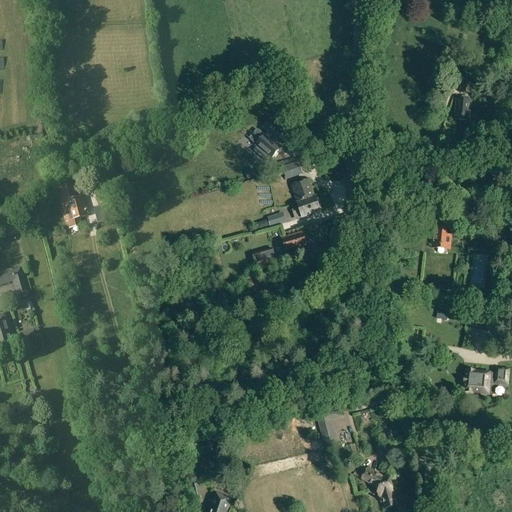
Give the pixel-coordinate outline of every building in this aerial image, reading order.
[(510,13),(511,0),(500,0),(499,12),(510,13)] [(499,30),(498,42),(508,43),(508,31),(499,30)] [(473,79),(461,78),(459,94),(471,96),(473,82),(473,79)] [(456,100),(453,118),(469,120),(471,102),(469,102),(469,98),(462,97),(461,101),(456,100)] [(268,139),(272,134),(278,139),(284,131),(270,119),(264,127),(269,131),(265,136),(265,135),(264,136),(258,131),(255,135),(254,134),(253,136),(250,140),(252,142),(255,144),(256,145),(256,146),(257,147),(254,151),(266,161),(269,157),(271,159),(280,149),(268,139)] [(281,168),(283,174),(291,171),(293,177),(301,174),(297,163),(281,168)] [(245,172),(247,180),(256,177),(253,169),(245,172)] [(92,182),(101,218),(113,214),(104,179),(92,182)] [(308,181),(292,187),(298,203),(313,198),(308,181)] [(58,196),(60,205),(64,221),(68,220),(70,228),(80,225),(79,219),(86,217),(81,197),(75,198),(71,183),(57,187),(59,196),(58,196)] [(489,186),(487,199),(509,202),(511,189),(489,186)] [(257,216),(270,215),(269,195),(256,195),(257,216)] [(298,209),(292,211),(294,217),(298,219),(302,218),(302,219),(320,212),(314,197),(313,198),(298,203),(297,204),(298,209)] [(406,215),(422,217),(423,206),(407,203),(406,215)] [(42,225),(49,223),(47,214),(40,215),(42,225)] [(275,216),(267,218),(268,221),(270,226),(270,228),(285,223),(283,215),(275,218),(275,216)] [(436,220),(433,245),(450,246),(452,222),(436,220)] [(497,222),(495,234),(506,236),(508,224),(497,222)] [(7,237),(18,234),(16,225),(4,229),(7,237)] [(302,234),(283,239),(286,251),(305,246),(305,244),(306,242),(305,238),(303,238),(302,234)] [(254,265),(276,259),(273,247),(251,253),(254,265)] [(0,286),(12,283),(16,295),(27,291),(21,268),(11,271),(11,270),(0,272),(0,286)] [(259,293),(255,278),(244,281),(248,296),(259,293)] [(247,300),(233,304),(236,313),(249,309),(247,300)] [(438,312),(437,318),(447,320),(448,314),(438,312)] [(0,347),(12,345),(5,319),(4,313),(0,314),(0,347)] [(194,328),(206,324),(203,315),(191,319),(194,328)] [(32,329),(17,333),(20,344),(35,340),(32,329)] [(311,354),(314,363),(333,357),(330,348),(311,354)] [(487,393),(488,382),(507,384),(509,370),(496,369),(495,375),(489,374),(467,371),(465,391),(487,393)] [(325,450),(336,447),(328,420),(340,416),(337,407),(316,413),(325,450)] [(296,425),(310,422),(307,413),(293,417),(296,425)] [(368,423),(370,417),(364,415),(362,421),(368,423)] [(121,450),(131,447),(128,436),(118,438),(121,450)] [(208,442),(186,448),(188,458),(211,452),(208,442)] [(358,458),(354,445),(342,448),(346,461),(358,458)] [(463,461),(460,449),(452,451),(456,462),(463,461)] [(358,465),(353,474),(362,479),(376,487),(378,498),(383,497),(386,507),(388,507),(390,508),(394,507),(395,505),(397,504),(389,476),(382,477),(367,469),(358,465)] [(201,497),(199,485),(191,486),(195,499),(201,497)] [(226,511),(232,499),(215,493),(208,511),(226,511)]
